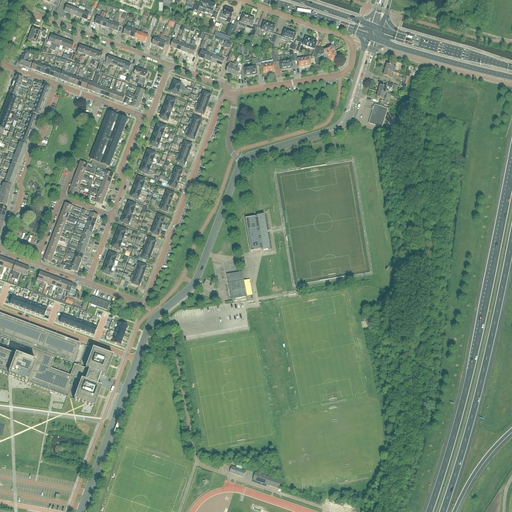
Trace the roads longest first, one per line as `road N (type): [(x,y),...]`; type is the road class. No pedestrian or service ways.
road 1 (motorway): [(511,171),(471,372),(429,511)]
road 2 (motorway): [(443,511),(511,237)]
road 3 (residential): [(144,304),(220,101),(231,93)]
road 4 (unclassified): [(136,358),(152,319),(196,280),(243,160)]
road 5 (residential): [(0,251),(55,84)]
road 6 (unclassified): [(79,511),(136,358)]
road 7 (residential): [(169,65),(20,7)]
road 8 (residential): [(231,93),(339,75),(352,62),(350,42)]
road 9 (residential): [(0,309),(136,358)]
road 10 (secondary): [(376,39),(511,77)]
road 11 (secondary): [(511,68),(380,29)]
